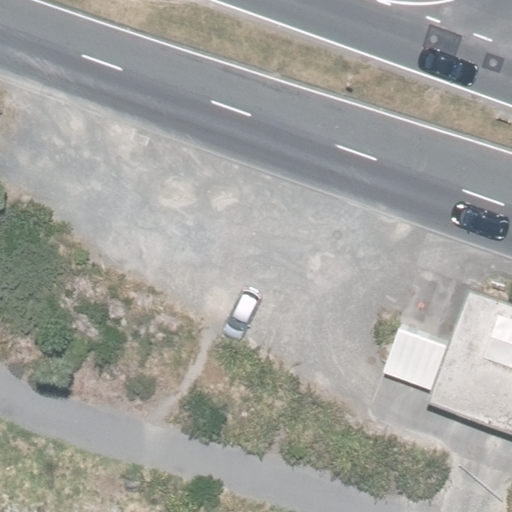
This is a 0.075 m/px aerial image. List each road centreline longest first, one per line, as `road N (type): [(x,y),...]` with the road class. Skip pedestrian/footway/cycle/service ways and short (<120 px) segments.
road 1 (primary): [(511,218),(0,43)]
road 2 (primary): [(279,0),(498,72)]
